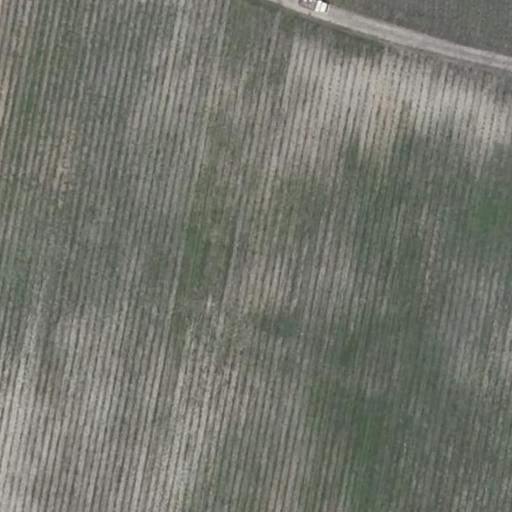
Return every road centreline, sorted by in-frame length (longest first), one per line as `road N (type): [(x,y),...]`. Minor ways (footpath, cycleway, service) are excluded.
road 1 (track): [(0,225),(511,446)]
road 2 (track): [(511,62),(291,0)]
